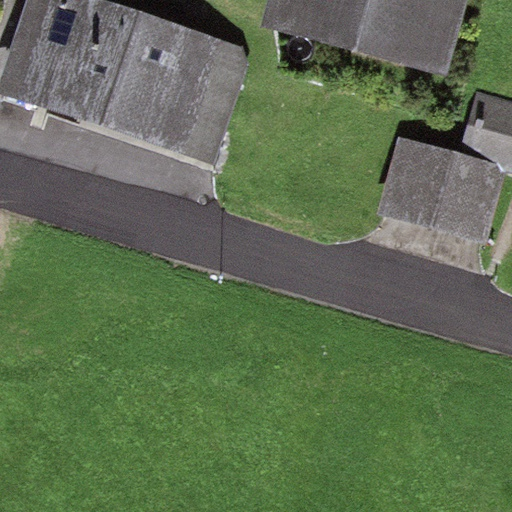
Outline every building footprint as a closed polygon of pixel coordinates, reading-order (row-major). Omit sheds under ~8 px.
[(23,41),(9,81),(207,148),(239,56),(74,0),(37,0),(26,33),(19,31),(17,38),(23,41)] [(289,0),(287,10),(435,49),(448,0),(289,0)] [(510,166),(511,159),(511,112),(480,105),(468,157),(510,166)] [(390,202),(422,211),(438,154),(406,145),(390,202)] [(422,211),(451,219),(467,162),(447,156),(438,154),(422,211)] [(499,171),(467,162),(451,219),(483,229),(499,171)]
